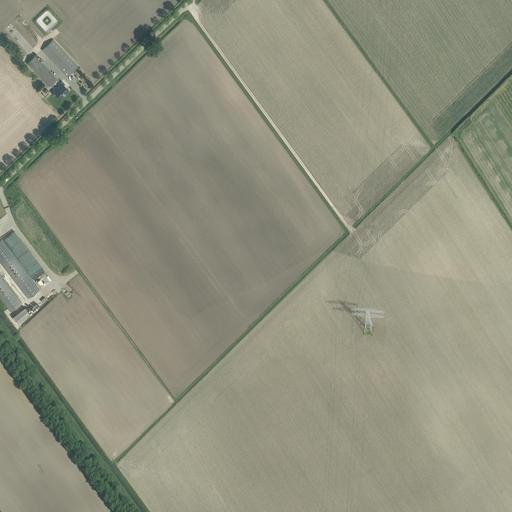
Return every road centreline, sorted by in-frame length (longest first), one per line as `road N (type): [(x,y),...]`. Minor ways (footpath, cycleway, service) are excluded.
road 1 (track): [(351,234),(187,5)]
road 2 (unclassified): [(0,187),(194,0)]
road 3 (track): [(138,511),(0,323)]
